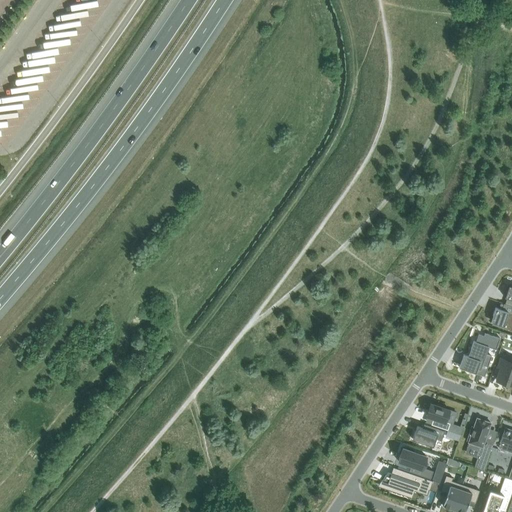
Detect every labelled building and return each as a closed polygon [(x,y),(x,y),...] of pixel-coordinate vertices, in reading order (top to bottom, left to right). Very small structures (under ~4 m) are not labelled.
[(492,319),(492,320),(492,321),(492,322),(493,322),(493,323),(493,324),(492,324),(511,331),(511,305),(504,303),(504,304),(502,309),(499,308),(496,307),(493,315),(492,318),(492,319)] [(464,354),(459,367),(476,373),(478,368),(481,369),(483,362),(489,364),(492,356),(486,354),(489,347),(496,349),(500,338),(485,333),(484,335),(479,333),(476,341),(474,340),(468,356),(464,354)] [(501,368),(497,380),(505,383),(511,363),(511,356),(503,353),(498,367),(501,368)] [(431,403),(426,416),(434,418),(432,424),(448,430),(450,423),(446,422),(450,410),(446,408),(444,408),(444,406),(438,403),(437,404),(437,405),(435,405),(431,403)] [(491,422),(477,418),(474,426),(472,425),(467,440),(469,441),(469,442),(470,442),(469,445),(481,449),(475,466),(484,470),(494,442),(485,439),(491,422)] [(417,426),(413,439),(434,446),(436,438),(442,440),(445,431),(431,426),(424,423),(423,428),(417,426)] [(501,442),(499,447),(507,450),(509,444),(511,445),(511,429),(505,427),(500,442),(501,442)] [(450,430),(448,436),(459,440),(461,434),(457,433),(450,430)] [(423,467),(427,456),(421,454),(422,453),(414,450),(414,452),(403,448),(399,461),(411,466),(409,471),(431,479),(434,471),(423,467)] [(449,458),(447,464),(459,468),(461,462),(449,458)] [(382,480),(382,481),(384,482),(382,487),(385,488),(402,494),(403,494),(405,495),(407,488),(408,488),(409,486),(421,490),(420,491),(420,492),(424,494),(427,495),(429,489),(430,489),(433,481),(393,467),(391,473),(390,476),(386,475),(382,480)] [(436,470),(432,479),(440,482),(443,472),(436,470)] [(446,475),(441,490),(447,492),(446,497),(443,505),(454,509),(462,484),(452,481),(453,477),(446,475)] [(490,490),(482,511),(498,511),(500,508),(505,510),(511,490),(511,479),(505,477),(499,493),(490,490)] [(462,484),(454,509),(462,511),(465,511),(468,504),(470,500),(475,502),(476,502),(480,490),(462,484)]
